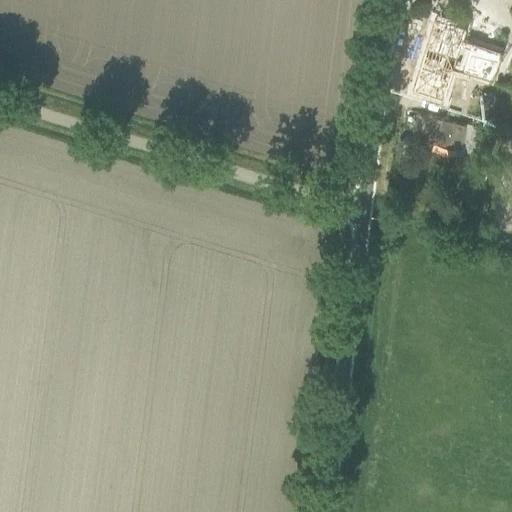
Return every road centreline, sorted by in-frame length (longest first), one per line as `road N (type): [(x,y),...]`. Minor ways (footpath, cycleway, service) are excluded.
road 1 (unclassified): [(382,200),(0,86)]
road 2 (unclassified): [(339,511),(382,200)]
road 3 (unclassified): [(382,200),(405,0)]
